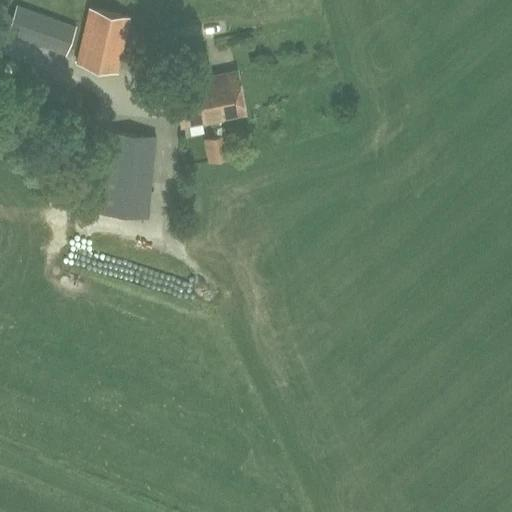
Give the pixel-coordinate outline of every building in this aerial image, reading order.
[(65,55),(75,27),(16,6),(6,33),(65,55)] [(88,9),(76,64),(115,73),(127,18),(88,9)] [(244,113),(235,72),(165,86),(168,104),(176,103),(181,126),(244,113)] [(69,116),(78,89),(32,74),(24,101),(69,116)] [(80,147),(89,131),(66,119),(57,135),(80,147)] [(219,126),(197,128),(199,152),(221,150),(219,126)] [(147,218),(155,137),(106,132),(99,213),(147,218)]
